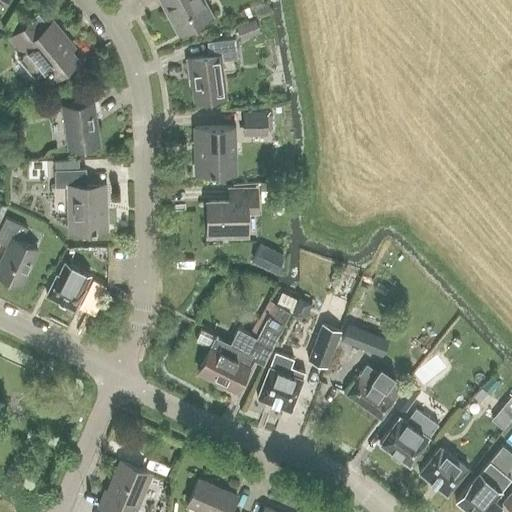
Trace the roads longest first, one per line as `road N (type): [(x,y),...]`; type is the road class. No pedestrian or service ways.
road 1 (residential): [(117,378),(147,282),(142,124),(133,62),(93,0)]
road 2 (tertiary): [(386,511),(313,462),(206,424),(117,378)]
road 3 (residential): [(59,511),(117,378)]
road 4 (tertiary): [(0,317),(117,378)]
